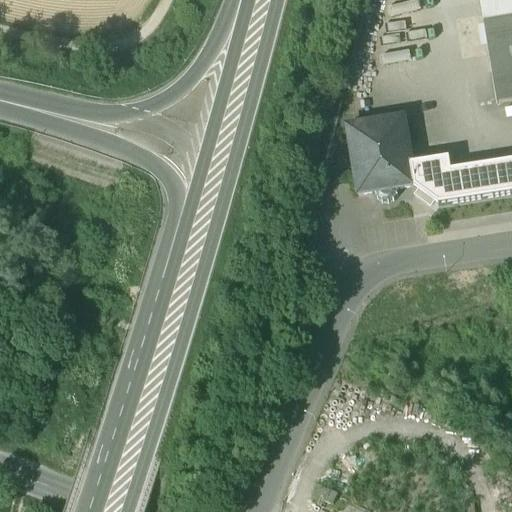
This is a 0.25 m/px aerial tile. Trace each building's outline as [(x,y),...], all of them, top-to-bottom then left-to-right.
[(511,0),(489,0),(479,2),(483,25),(511,20),(511,0)] [(511,20),(483,25),(496,106),(511,103),(511,20)] [(404,120),(347,129),(357,198),(374,196),(398,192),(414,189),(410,160),(404,120)] [(444,154),(410,160),(414,189),(432,201),(511,188),(511,156),(446,167),(444,154)] [(398,192),(374,196),(375,197),(377,201),(377,202),(378,202),(382,205),(382,206),(383,205),(387,206),(388,206),(388,205),(393,203),(393,204),(394,203),(396,199),(397,199),(397,198),(397,193),(398,193),(398,192)] [(320,487),(314,501),(325,505),(330,492),(320,487)]
